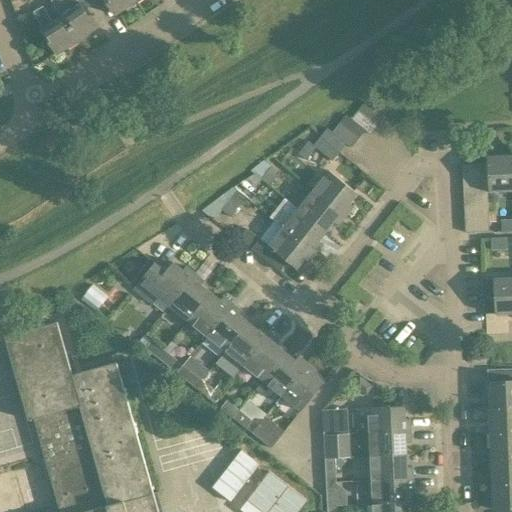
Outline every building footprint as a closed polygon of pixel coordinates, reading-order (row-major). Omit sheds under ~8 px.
[(51,0),(50,1),(60,17),(77,41),(98,27),(85,9),(93,3),(91,0),(51,0)] [(135,2),(133,0),(91,0),(93,3),(98,0),(102,0),(114,16),(135,2)] [(60,17),(51,23),(42,7),(32,12),(42,29),(39,31),(56,55),(77,41),(60,17)] [(376,126),(383,118),(364,102),(357,111),(376,126)] [(350,119),(349,119),(364,131),(369,135),(376,126),(357,111),(350,119)] [(344,115),(337,124),(357,140),(364,131),(349,119),(344,115)] [(337,124),(331,133),(345,144),(350,148),(357,140),(337,124)] [(345,144),(331,133),(326,128),(319,137),(338,152),(345,144)] [(331,161),(338,152),(319,137),(312,145),(307,141),(297,154),(305,160),(315,148),(331,161)] [(511,153),(487,155),(488,191),(511,190),(511,153)] [(486,164),(462,165),(462,177),(486,175),(486,164)] [(261,178),(260,179),(264,183),(269,186),(278,174),(270,167),(261,178)] [(314,190),(345,216),(353,206),(349,203),(356,194),(329,172),(314,190)] [(486,175),(462,177),(463,188),(487,187),(486,175)] [(241,194),(245,198),(250,201),(264,183),(260,179),(256,176),(246,189),(245,188),(241,194)] [(487,187),(463,188),(463,199),(487,198),(487,187)] [(299,209),(327,231),(334,222),(338,225),(345,216),(314,190),(299,209)] [(245,198),(241,194),(236,191),(221,210),(229,217),(245,198)] [(487,198),(463,199),(464,210),(488,209),(487,198)] [(327,231),(299,209),(283,227),(316,253),(323,244),(319,240),(327,231)] [(488,209),(464,210),(464,222),(488,221),(488,214),(488,209)] [(500,233),(511,232),(511,219),(499,220),(500,233)] [(488,221),(464,222),(465,233),(489,232),(488,222),(488,221)] [(316,253),(283,227),(269,245),(260,238),(251,248),(279,271),(287,262),(296,269),(304,259),(308,262),(316,253)] [(505,237),(491,238),(489,238),(490,250),(506,250),(505,237)] [(150,304),(155,297),(169,307),(194,274),(185,266),(182,270),(172,263),(164,272),(153,263),(132,290),(150,304)] [(169,307),(187,322),(210,292),(200,284),(203,281),(194,274),(169,307)] [(511,276),(493,278),(495,314),(511,313),(511,276)] [(105,296),(92,286),(81,300),(93,310),(105,296)] [(210,292),(187,322),(206,337),(231,303),(222,296),(219,300),(210,292)] [(225,352),(247,322),(237,315),(241,310),(231,303),(206,337),(225,352)] [(225,352),(244,367),(269,334),(260,326),(257,330),(247,322),(225,352)] [(157,511),(115,363),(70,376),(55,323),(4,338),(27,421),(32,420),(57,511),(157,511)] [(285,353),(276,345),(279,341),(269,334),(244,367),(263,382),(285,353)] [(145,348),(151,340),(144,335),(134,347),(148,359),(152,354),(145,348)] [(165,352),(151,340),(145,348),(152,354),(159,360),(165,352)] [(176,360),(165,352),(159,360),(169,368),(176,360)] [(285,353),(263,382),(257,388),(264,393),(269,386),(281,396),(307,364),(298,357),(295,360),(285,353)] [(307,364),(281,396),(300,411),(323,383),(313,375),(316,371),(307,364)] [(182,365),(175,373),(181,378),(196,390),(203,381),(188,370),(182,365)] [(488,407),(511,406),(511,368),(502,369),(503,381),(487,382),(488,407)] [(143,424),(154,421),(141,372),(130,374),(143,424)] [(203,381),(196,390),(213,403),(220,395),(203,381)] [(233,419),(239,411),(226,400),(219,408),(233,419)] [(511,432),(511,406),(488,407),(489,433),(511,432)] [(358,433),(369,432),(369,433),(410,431),(409,419),(404,420),(403,407),(357,409),(358,433)] [(346,434),(345,409),(322,410),(323,435),(346,434)] [(239,411),(233,419),(244,428),(244,429),(252,435),(258,426),(239,411)] [(258,426),(252,435),(270,448),(283,432),(265,417),(258,426)] [(410,431),(369,433),(370,457),(405,455),(405,443),(410,443),(410,431)] [(490,458),(511,457),(511,432),(489,433),(490,458)] [(346,434),(323,435),(324,459),(334,458),(350,457),(349,434),(346,434)] [(259,464),(241,450),(212,487),(230,502),(259,464)] [(406,467),(405,455),(370,457),(371,480),(412,478),(412,467),(406,467)] [(491,483),(511,482),(511,457),(490,458),(491,483)] [(334,458),(324,459),(325,474),(335,474),(334,458)] [(271,472),(241,510),(243,511),(300,511),(308,503),(271,472)] [(413,490),(412,478),(371,480),(372,504),(408,503),(407,490),(413,490)] [(511,482),(491,483),(493,509),(511,508),(511,482)] [(326,507),(336,506),(336,490),(325,491),(326,507)] [(408,511),(408,503),(372,504),(372,511),(408,511)]
